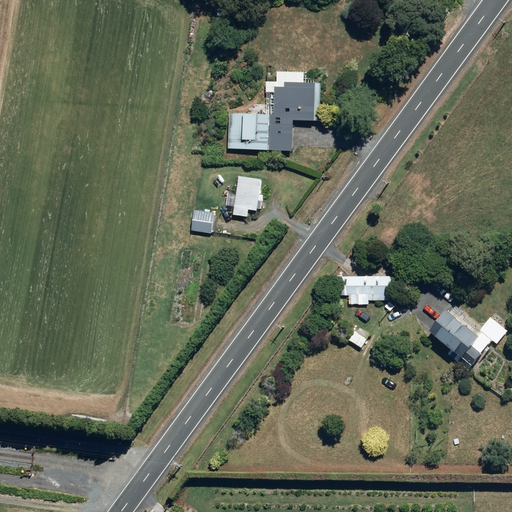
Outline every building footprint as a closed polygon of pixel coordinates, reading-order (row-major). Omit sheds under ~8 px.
[(230,114),(229,149),(288,152),(289,120),(320,121),(321,84),(286,83),(286,88),(275,87),(274,116),(230,114)] [(261,180),(239,177),(233,215),(248,217),(249,210),(257,211),(261,180)] [(217,213),(195,211),(193,233),(215,235),(217,213)] [(342,276),(333,276),(333,296),(350,296),(350,304),(368,304),(368,300),(389,300),(389,296),(391,296),(391,277),(342,277),(342,276)] [(447,312),(430,332),(472,365),(488,346),(478,339),(479,338),(464,326),(464,325),(447,312)] [(351,329),(345,338),(362,349),(371,335),(360,329),(357,333),(351,329)] [(461,397),(450,390),(444,399),(456,406),(461,397)]
